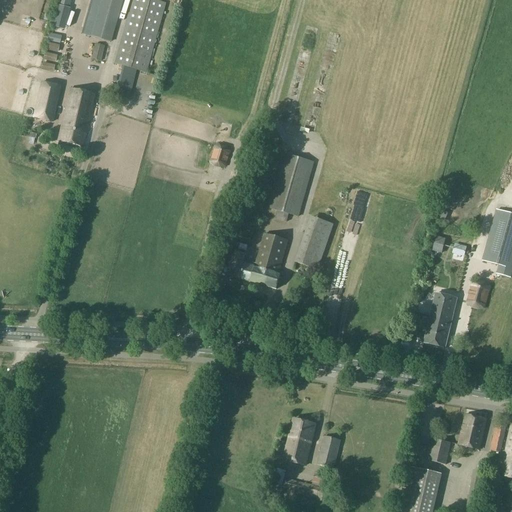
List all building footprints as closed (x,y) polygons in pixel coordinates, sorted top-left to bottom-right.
[(110,42),(122,0),(101,0),(91,37),(110,42)] [(132,0),(114,64),(126,67),(123,77),(119,76),(117,88),(116,87),(114,94),(128,98),(135,70),(145,73),(164,4),(150,0),(132,0)] [(59,5),(54,23),(64,26),(68,8),(59,5)] [(58,53),(59,45),(46,43),(45,50),(58,53)] [(104,46),(94,44),(91,59),(100,61),(104,46)] [(44,53),(43,60),(55,63),(57,55),(44,53)] [(55,66),(42,63),(41,70),(53,73),(55,66)] [(41,83),(34,117),(52,121),(59,87),(41,83)] [(63,120),(58,142),(82,147),(87,126),(92,104),(94,95),(70,89),(63,120)] [(211,162),(213,165),(221,168),(225,167),(230,151),(227,147),(220,145),(216,146),(211,162)] [(283,156),(268,210),(277,212),(275,220),(285,223),(287,215),(297,218),(313,164),(283,156)] [(511,279),(511,274),(511,214),(497,210),(482,261),(499,266),(497,275),(511,279)] [(231,239),(236,218),(228,216),(222,237),(231,239)] [(309,218),(295,263),(318,270),(332,225),(309,218)] [(240,279),(276,290),(281,275),(280,275),(278,274),(287,242),(287,241),(265,235),(264,236),(256,267),(245,264),(244,263),(240,279)] [(227,254),(230,241),(223,239),(220,252),(227,254)] [(232,260),(228,275),(240,279),(244,263),(243,263),(245,255),(242,254),(235,253),(233,260),(232,260)] [(479,282),(473,285),(467,304),(473,309),(479,310),(484,309),(490,289),(490,287),(486,284),(479,282)] [(435,294),(423,343),(424,343),(445,348),(457,299),(455,298),(436,294),(435,294)] [(458,445),(460,445),(479,450),(486,420),(467,415),(465,415),(458,445)] [(292,420),(283,460),(285,460),(306,466),(316,426),(294,421),(292,420)] [(506,428),(496,425),(490,451),(499,453),(501,453),(506,428)] [(511,425),(500,476),(501,476),(511,478),(511,425)] [(340,442),(325,438),(318,464),(334,468),(340,442)] [(446,465),(450,444),(434,440),(430,462),(446,465)] [(474,470),(469,496),(481,498),(487,468),(478,467),(474,470)] [(412,468),(401,511),(433,511),(442,474),(412,468)] [(316,472),(313,485),(326,488),(329,475),(316,472)] [(288,481),(285,493),(290,494),(289,499),(302,502),(303,496),(312,498),(312,497),(322,499),(324,489),(288,481)]
